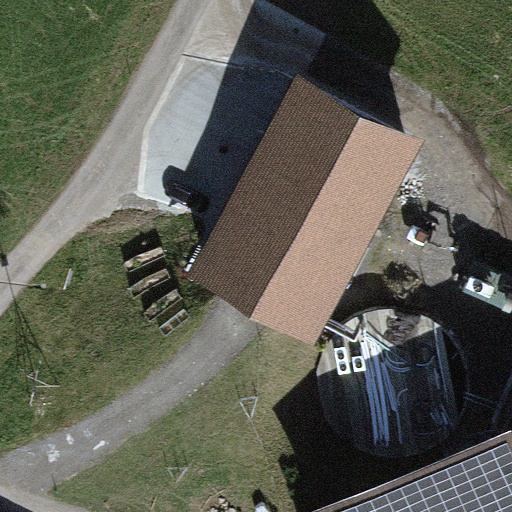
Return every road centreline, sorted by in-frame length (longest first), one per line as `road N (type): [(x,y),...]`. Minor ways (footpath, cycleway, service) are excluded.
road 1 (track): [(36,511),(0,495),(0,280),(191,0)]
road 2 (track): [(511,252),(491,243),(465,126),(222,0)]
